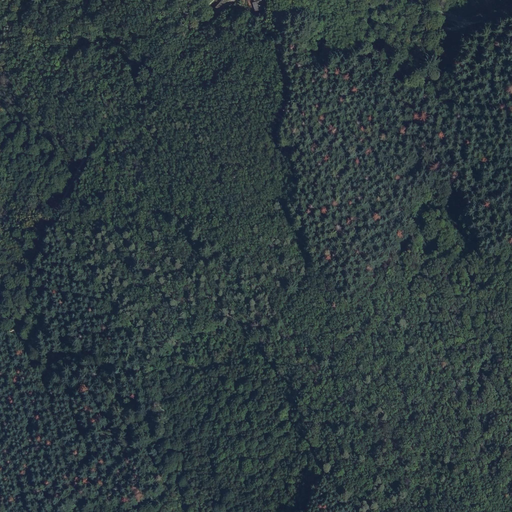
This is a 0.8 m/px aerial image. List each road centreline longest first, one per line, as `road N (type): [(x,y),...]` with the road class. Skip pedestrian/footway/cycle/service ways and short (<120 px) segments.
road 1 (track): [(280,0),(294,67),(282,137),(292,206),(315,257),(376,342),(429,450),(435,511)]
road 2 (track): [(0,329),(20,312),(71,180),(130,95),(215,0)]
road 3 (track): [(511,216),(418,156),(371,99),(336,39),(326,0)]
road 4 (track): [(342,0),(375,43),(443,95),(460,104),(511,99)]
road 5 (track): [(349,0),(403,25),(467,28),(511,8)]
